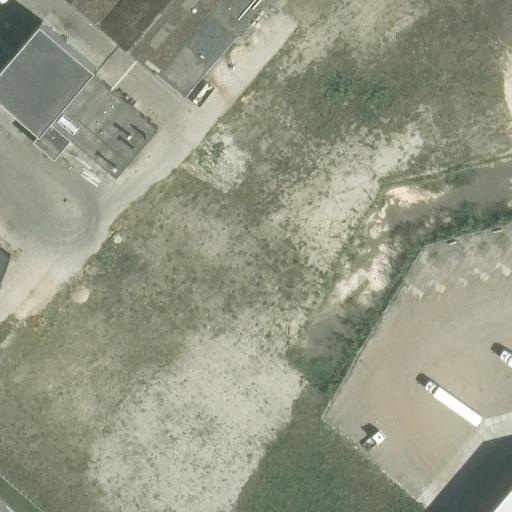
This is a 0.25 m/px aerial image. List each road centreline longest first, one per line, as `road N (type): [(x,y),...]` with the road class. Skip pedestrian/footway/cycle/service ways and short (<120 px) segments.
road 1 (unknown): [(448,329),(434,288),(413,262),(469,203),(486,160)]
road 2 (unknown): [(482,0),(497,73),(486,160)]
